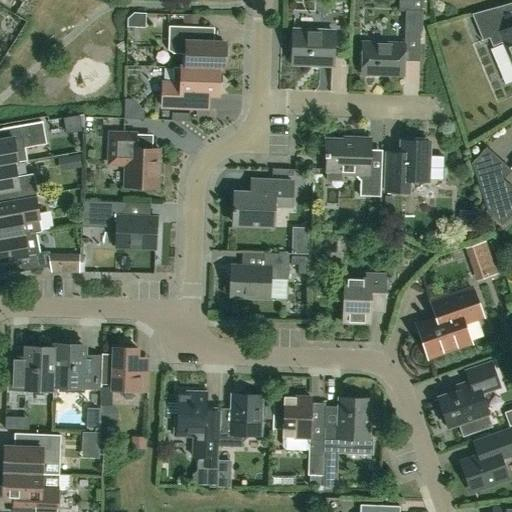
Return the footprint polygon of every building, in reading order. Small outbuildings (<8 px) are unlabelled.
[(420,40),(420,11),(420,0),(399,0),(399,10),(405,10),(404,39),(420,40)] [(470,13),(482,41),(488,38),(492,46),(503,42),(511,64),(511,26),(504,30),(495,7),(470,13)] [(183,14),(183,15),(183,21),(198,22),(198,15),(198,14),(183,14)] [(224,69),(224,43),(197,42),(198,27),(169,26),(168,50),(174,53),(186,54),(186,67),(224,69)] [(332,64),(334,32),(293,31),(292,63),(332,64)] [(403,75),(404,44),(362,43),(361,73),(403,75)] [(162,107),(191,108),(209,108),(209,94),(219,95),(220,69),(224,69),(186,67),(173,67),(172,83),(162,82),(162,107)] [(81,130),(79,116),(69,117),(62,118),(64,133),(81,130)] [(0,165),(18,162),(18,161),(26,160),(24,148),(32,146),(31,140),(44,138),(41,122),(28,124),(2,129),(4,140),(0,140),(0,165)] [(157,187),(159,149),(135,148),(136,134),(110,133),(109,164),(126,164),(125,186),(157,187)] [(369,168),(370,139),(355,138),(355,140),(325,139),(324,157),(326,157),(326,170),(341,171),(341,174),(354,174),(360,180),(360,196),(380,196),(381,168),(369,168)] [(428,156),(429,141),(401,140),(400,171),(386,170),(385,191),(408,192),(409,180),(438,182),(440,156),(428,156)] [(68,156),(70,168),(80,166),(78,154),(68,156)] [(16,176),(14,164),(18,163),(18,162),(0,165),(0,190),(9,189),(11,200),(35,196),(37,195),(34,173),(16,176)] [(511,211),(511,182),(503,174),(482,196),(507,218),(511,211)] [(250,179),(249,193),(234,192),(233,211),(235,211),(234,224),(273,226),(274,205),(291,206),(292,181),(267,180),(250,179)] [(35,196),(11,200),(7,201),(9,213),(0,214),(0,238),(35,232),(36,233),(42,232),(35,196)] [(81,212),(99,213),(98,227),(112,227),(116,232),(115,247),(155,248),(156,218),(124,216),(124,202),(99,201),(81,200),(81,212)] [(36,233),(0,238),(0,262),(19,259),(21,271),(50,266),(48,255),(47,251),(39,252),(36,233)] [(292,254),(307,254),(307,241),(293,240),(292,254)] [(491,258),(485,241),(465,248),(470,265),(491,258)] [(288,279),(289,254),(264,253),(263,267),(231,266),(229,296),(269,298),(270,279),(288,279)] [(48,255),(50,266),(51,271),(59,272),(59,256),(48,255)] [(291,255),(291,264),(298,265),(298,274),(307,274),(307,256),(291,255)] [(384,307),(385,275),(371,274),(370,279),(344,278),(343,322),(369,322),(370,309),(373,306),(384,307)] [(428,356),(470,341),(463,321),(482,314),(473,289),(432,303),(437,318),(417,326),(428,356)] [(96,387),(97,358),(83,357),(84,346),(55,345),(55,349),(54,385),(96,387)] [(149,358),(137,357),(137,348),(113,347),(113,354),(101,354),(100,384),(112,384),(112,390),(148,391),(148,377),(149,371),(148,371),(149,358)] [(54,385),(55,349),(27,348),(26,359),(12,359),(11,388),(54,389),(54,385)] [(458,423),(463,436),(491,426),(486,413),(488,413),(481,393),(500,386),(491,362),(465,371),(470,386),(438,397),(442,409),(439,413),(442,422),(447,424),(448,427),(458,423)] [(219,427),(218,446),(241,447),(241,443),(250,435),(259,435),(261,395),(246,395),(242,390),(237,394),(233,394),(231,428),(219,427)] [(87,408),(88,392),(71,392),(71,407),(87,408)] [(218,446),(219,427),(218,427),(218,429),(205,429),(205,407),(206,393),(179,392),(179,399),(164,399),(163,417),(175,418),(175,434),(193,435),(192,456),(201,456),(201,467),(217,467),(218,457),(218,446)] [(283,429),(283,437),(282,446),(285,449),(309,450),(308,475),(322,476),(322,469),(323,452),(324,424),(325,406),(311,405),(311,397),(284,396),(284,401),(273,401),(273,407),(273,419),(272,429),(283,429)] [(324,424),(323,452),(345,453),(372,454),(372,438),(368,437),(369,399),(339,398),(338,424),(324,424)] [(264,419),(273,419),(273,407),(264,407),(264,419)] [(98,428),(99,409),(87,408),(87,428),(98,428)] [(5,428),(14,429),(14,417),(5,417),(5,428)] [(511,431),(511,428),(487,437),(472,442),(477,455),(460,462),(468,484),(472,486),(474,491),(508,478),(503,463),(505,457),(511,454),(511,431)] [(99,446),(100,434),(83,433),(82,446),(99,446)] [(59,475),(59,474),(60,435),(34,434),(34,448),(4,447),(3,473),(59,475)] [(131,448),(146,449),(147,438),(131,437),(131,448)] [(337,470),(322,469),(322,476),(322,487),(337,487),(337,470)] [(59,475),(3,473),(2,499),(31,500),(30,511),(57,511),(58,489),(65,489),(69,486),(69,475),(59,474),(59,475)] [(225,487),(230,487),(230,474),(217,474),(217,487),(225,487)] [(322,476),(308,475),(308,486),(322,487),(322,476)]
